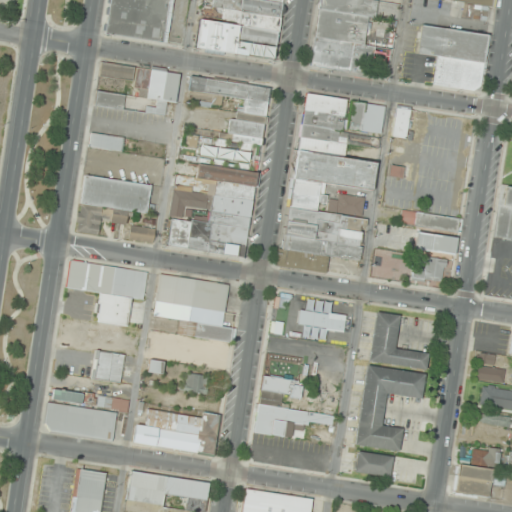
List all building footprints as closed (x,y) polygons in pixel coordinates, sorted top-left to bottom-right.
[(109,0),(104,34),(164,44),(170,0),(109,0)] [(276,58),(283,0),(210,0),(208,18),(199,17),(195,47),(276,58)] [(318,0),(308,65),(365,75),(370,46),(361,45),(366,17),(373,18),(376,0),(318,0)] [(419,25),(485,34),(481,62),(436,56),(415,53),(419,25)] [(481,62),(477,85),(471,90),(431,84),(436,56),(481,62)] [(179,73),(101,62),(99,77),(133,82),(133,87),(149,90),(146,113),(165,116),(166,103),(175,104),(179,73)] [(261,144),(269,86),(190,76),(186,104),(221,108),(223,97),(239,99),(237,118),(228,117),(225,140),(261,144)] [(122,111),(125,96),(96,90),(93,105),(122,111)] [(377,138),(342,133),(347,98),(305,92),(298,136),(376,148),(377,138)] [(346,130),(359,131),(363,102),(350,100),(346,130)] [(406,139),(409,110),(395,108),(392,138),(406,139)] [(122,148),(122,135),(89,136),(90,150),(122,148)] [(375,161),(294,151),(280,263),(303,265),(304,256),(313,257),(311,268),(326,270),(327,257),(359,261),(365,217),(361,217),(363,197),(337,194),(336,197),(319,195),(321,184),(371,190),(375,161)] [(245,256),(255,170),(197,163),(195,178),(208,180),(206,194),(173,190),(170,216),(181,218),(183,206),(209,209),(207,223),(170,218),(166,247),(245,256)] [(389,176),(402,177),(403,167),(390,166),(389,176)] [(97,235),(101,207),(111,209),(109,222),(124,224),(126,211),(146,214),(150,184),(83,174),(75,231),(97,235)] [(511,186),(499,185),(492,237),(511,240),(511,236),(511,186)] [(400,225),(459,232),(461,218),(401,211),(400,225)] [(152,243),(155,229),(130,225),(128,240),(152,243)] [(453,256),(456,238),(415,231),(412,249),(453,256)] [(411,277),(442,282),(445,259),(414,254),(411,277)] [(143,300),(147,271),(69,261),(65,289),(143,300)] [(228,284),(159,274),(154,303),(223,313),(228,284)] [(398,315),(374,312),(368,362),(425,369),(428,353),(394,349),(398,315)] [(225,344),(230,344),(232,328),(179,320),(177,335),(196,337),(193,365),(222,369),(225,344)] [(120,382),(123,354),(94,350),(90,378),(120,382)] [(503,384),(505,369),(492,367),(494,356),(480,354),(478,363),(475,380),(503,384)] [(148,372),(162,373),(162,361),(148,361),(148,372)] [(425,373),(364,365),(354,445),(398,451),(401,428),(381,426),(385,393),(422,397),(425,373)] [(205,394),(208,376),(186,373),(183,391),(205,394)] [(298,399),(301,382),(260,375),(256,401),(285,406),(286,397),(298,399)] [(128,399),(52,389),(50,400),(126,410),(128,399)] [(112,439),(115,411),(46,404),(43,431),(112,439)] [(291,437),(293,421),(329,426),(331,414),(256,406),(253,433),(291,437)] [(202,417),(147,409),(145,426),(134,424),(131,443),(212,455),(218,415),(202,412),(202,417)] [(471,465),(498,465),(498,449),(471,449),(471,465)] [(353,472),(389,477),(392,456),(355,451),(353,472)] [(492,468),(456,464),(453,494),(488,497),(492,468)] [(100,511),(106,473),(75,468),(69,511),(100,511)] [(204,511),(209,483),(130,471),(126,502),(194,511),(204,511)] [(310,511),(312,499),(244,489),(240,511),(310,511)]
